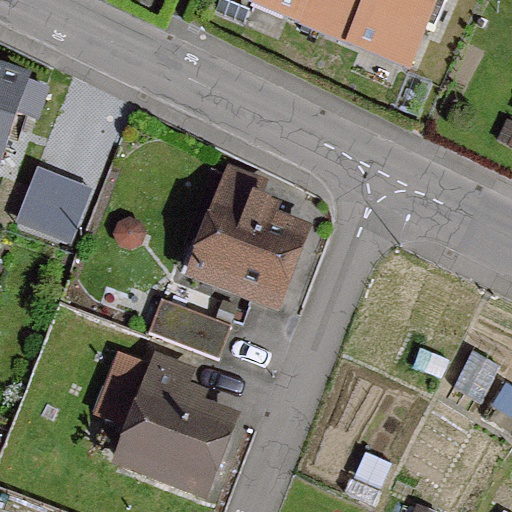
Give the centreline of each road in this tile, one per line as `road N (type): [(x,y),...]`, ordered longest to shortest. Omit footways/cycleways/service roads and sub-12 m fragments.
road 1 (residential): [(382,167),(33,0)]
road 2 (residential): [(382,167),(257,511)]
road 3 (residential): [(511,236),(382,167)]
